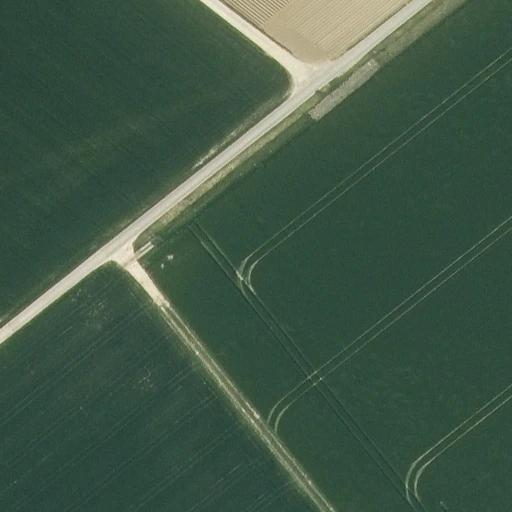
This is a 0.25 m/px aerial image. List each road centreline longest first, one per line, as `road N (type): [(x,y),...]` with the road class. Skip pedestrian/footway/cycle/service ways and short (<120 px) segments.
road 1 (track): [(0,338),(316,86),(209,0)]
road 2 (track): [(333,511),(118,243)]
road 3 (track): [(425,0),(316,86)]
